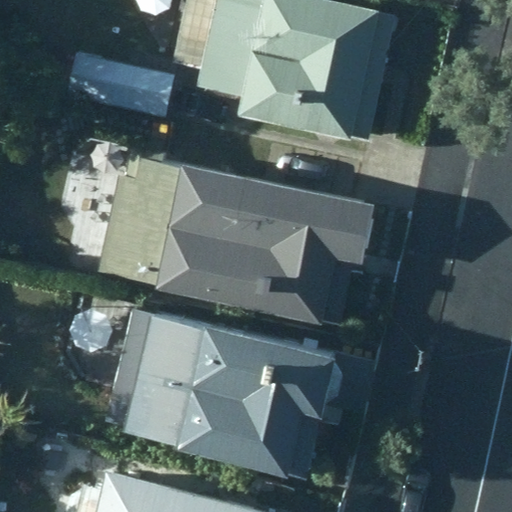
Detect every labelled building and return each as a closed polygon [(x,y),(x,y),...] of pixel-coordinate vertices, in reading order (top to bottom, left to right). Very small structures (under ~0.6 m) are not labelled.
[(389,18),(308,0),(182,0),(170,63),(196,68),(191,87),(237,98),(233,116),(361,143),(389,18)] [(57,55),(7,44),(0,76),(0,80),(49,90),(57,55)] [(172,73),(69,51),(60,95),(163,116),(172,73)] [(124,142),(93,273),(332,325),(345,263),(354,265),(367,207),(311,194),(314,180),(278,172),(274,188),(158,162),(161,149),(124,142)] [(46,371),(59,317),(17,308),(4,361),(46,371)] [(327,356),(140,312),(111,435),(296,483),(318,397),(333,393),(337,375),(324,366),(327,356)] [(254,511),(101,473),(99,473),(95,491),(89,511),(254,511)]
